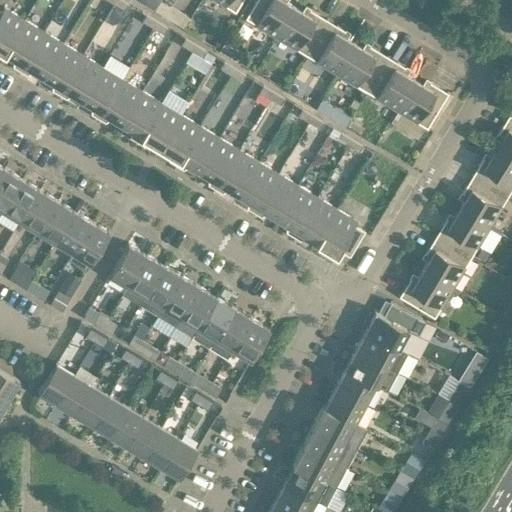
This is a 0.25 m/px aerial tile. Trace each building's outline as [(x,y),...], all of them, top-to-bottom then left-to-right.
[(125,9),(129,3),(123,0),(115,0),(114,3),(125,9)] [(242,0),(217,0),(236,11),(242,0)] [(286,0),(285,0),(255,0),(246,17),(276,35),(295,5),(286,0)] [(310,8),(303,11),(295,5),(276,35),(306,54),(328,18),(310,8)] [(0,49),(4,52),(25,18),(5,6),(2,10),(0,8),(0,49)] [(146,14),(143,20),(153,26),(157,20),(146,14)] [(185,14),(179,24),(184,27),(190,17),(185,14)] [(16,59),(13,63),(21,68),(44,30),(25,18),(4,52),(16,59)] [(346,36),(345,29),(328,18),(306,54),(337,72),(355,42),(346,36)] [(164,33),(168,26),(157,20),(153,26),(164,33)] [(30,73),(32,69),(43,75),(64,42),(44,30),(21,68),(30,73)] [(185,37),(182,44),(192,50),(196,44),(185,37)] [(55,82),(52,87),(60,92),(83,54),(64,42),(43,75),(55,82)] [(371,44),(363,47),(355,42),(337,72),(367,90),(388,55),(371,44)] [(203,56),(207,50),(196,44),(192,50),(203,56)] [(68,97),(71,92),(82,99),(103,66),(83,54),(60,92),(68,97)] [(406,73),(405,65),(388,55),(367,90),(397,108),(415,78),(406,73)] [(224,61),(221,67),(231,74),(235,67),(224,61)] [(94,106),(91,110),(99,115),(122,77),(103,66),(82,99),(94,106)] [(242,80),(246,74),(235,67),(231,74),(242,80)] [(107,120),(110,116),(121,123),(142,89),(122,77),(99,115),(107,120)] [(449,92),(431,81),(424,83),(415,78),(397,108),(427,127),(449,92)] [(263,84),(260,91),(270,97),(274,91),(263,84)] [(133,129),(130,134),(138,139),(161,101),(142,89),(121,123),(133,129)] [(281,104),(285,97),(274,91),(270,97),(281,104)] [(146,144),(149,140),(160,146),(181,113),(161,101),(138,139),(146,144)] [(342,123),(347,114),(333,105),(328,114),(342,123)] [(302,108),(299,114),(309,121),(313,115),(302,108)] [(172,153),(169,157),(177,163),(200,125),(181,113),(160,146),(172,153)] [(511,114),(509,113),(499,131),(501,138),(496,147),(511,156),(511,114)] [(320,127),(324,121),(313,115),(309,121),(320,127)] [(186,168),(188,163),(199,170),(220,136),(200,125),(177,163),(186,168)] [(341,132),(338,138),(348,144),(352,138),(341,132)] [(211,177),(208,181),(216,186),(239,148),(220,136),(199,170),(211,177)] [(359,151),(363,145),(352,138),(348,144),(359,151)] [(491,155),(483,156),(473,174),(508,195),(511,188),(511,156),(496,147),(491,155)] [(225,191),(227,187),(238,194),(259,160),(239,148),(216,186),(225,191)] [(250,200),(247,205),(255,210),(278,172),(259,160),(238,194),(250,200)] [(0,206),(3,208),(22,177),(4,166),(0,173),(0,206)] [(264,215),(266,210),(278,217),(298,184),(278,172),(255,210),(264,215)] [(462,191),(465,198),(459,207),(490,225),(508,195),(473,174),(462,191)] [(20,219),(39,187),(22,177),(3,208),(20,219)] [(289,224),(286,228),(294,233),(317,195),(298,184),(278,217),(289,224)] [(38,229),(57,198),(39,187),(20,219),(38,229)] [(303,238),(305,234),(317,241),(337,207),(317,195),(294,233),(303,238)] [(55,240),(74,209),(57,198),(38,229),(55,240)] [(352,251),(365,230),(355,223),(357,219),(337,207),(317,241),(337,253),(342,245),(352,251)] [(454,216),(447,217),(436,234),(471,255),(490,225),(459,207),(454,216)] [(73,250),(91,219),(74,209),(55,240),(73,250)] [(73,250),(68,258),(86,269),(110,230),(91,219),(73,250)] [(426,251),(428,259),(423,267),(453,285),(471,255),(436,234),(426,251)] [(128,242),(110,273),(128,284),(147,253),(128,242)] [(147,253),(128,284),(122,294),(139,305),(164,263),(147,253)] [(164,263),(139,305),(156,315),(181,274),(164,263)] [(418,276),(410,277),(399,295),(435,316),(453,285),(423,267),(418,276)] [(69,269),(58,287),(70,296),(70,295),(78,282),(81,277),(69,269)] [(23,273),(18,282),(27,287),(32,279),(23,273)] [(181,274),(156,315),(174,326),(199,284),(181,274)] [(36,293),(41,284),(32,279),(27,287),(36,293)] [(199,284),(174,326),(191,336),(216,295),(199,284)] [(58,289),(51,302),(62,309),(70,296),(58,289)] [(216,295),(191,336),(209,347),(234,305),(216,295)] [(418,333),(425,319),(391,301),(384,313),(376,309),(366,329),(397,346),(399,347),(409,328),(418,333)] [(101,313),(101,312),(90,305),(84,315),(102,326),(107,317),(101,313)] [(234,305),(209,347),(226,357),(232,347),(251,316),(234,305)] [(251,358),(270,327),(251,316),(232,347),(251,358)] [(112,332),(118,324),(107,317),(102,326),(112,332)] [(91,326),(86,336),(93,341),(99,331),(91,326)] [(355,348),(398,370),(408,351),(399,347),(397,346),(366,329),(355,348)] [(104,347),(109,337),(99,331),(93,341),(104,347)] [(134,332),(128,342),(137,347),(143,338),(134,332)] [(146,352),(151,343),(143,338),(137,347),(146,352)] [(125,347),(120,356),(129,361),(134,352),(125,347)] [(345,367),(377,384),(388,389),(398,370),(355,348),(345,367)] [(483,364),(488,356),(477,350),(472,358),(483,364)] [(137,367),(143,357),(134,352),(129,361),(137,367)] [(169,354),(163,363),(172,368),(178,359),(169,354)] [(178,359),(172,368),(189,379),(195,369),(178,359)] [(56,361),(38,390),(57,402),(74,372),(56,361)] [(20,379),(0,367),(0,392),(8,398),(20,379)] [(335,386),(367,403),(377,384),(345,367),(335,386)] [(160,368),(155,377),(164,382),(169,373),(160,368)] [(74,412),(92,383),(74,372),(57,402),(74,412)] [(172,388),(178,378),(169,373),(164,382),(172,388)] [(204,375),(198,384),(207,389),(213,380),(204,375)] [(459,379),(448,398),(458,404),(470,385),(459,379)] [(216,395),(221,385),(213,380),(207,389),(216,395)] [(92,383),(74,412),(92,423),(109,394),(92,383)] [(335,386),(325,404),(325,405),(357,421),(367,403),(335,386)] [(195,389),(190,398),(199,403),(204,394),(195,389)] [(0,411),(8,398),(0,392),(0,411)] [(109,433),(127,404),(109,394),(92,423),(109,433)] [(207,409),(213,399),(204,394),(199,403),(207,409)] [(441,395),(431,410),(448,421),(458,405),(441,395)] [(325,404),(323,403),(312,423),(357,446),(368,427),(357,421),(325,405),(325,404)] [(127,404),(109,433),(127,444),(144,415),(127,404)] [(144,454),(162,425),(144,415),(127,444),(144,454)] [(437,415),(426,434),(436,441),(448,422),(437,415)] [(302,442),(347,465),(357,446),(312,423),(302,442)] [(162,425),(144,454),(161,465),(179,436),(162,425)] [(432,447),(436,441),(426,434),(421,441),(432,447)] [(180,476),(197,447),(179,436),(161,465),(180,476)] [(292,461),(294,462),(337,484),(347,465),(302,442),(292,461)] [(414,454),(404,470),(414,476),(424,460),(414,454)] [(284,481),(316,498),(326,503),(337,484),(294,462),(284,481)] [(413,478),(403,472),(393,489),(403,494),(413,478)] [(274,500),(296,511),(308,511),(316,498),(284,481),(274,500)] [(392,491),(382,507),(389,511),(392,511),(401,497),(392,491)] [(267,511),(296,511),(274,500),(267,511)]
